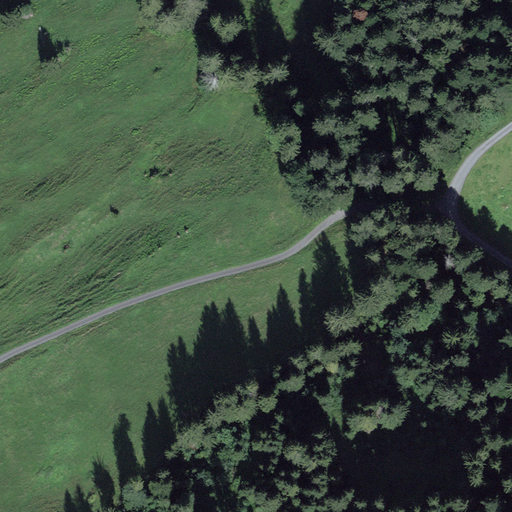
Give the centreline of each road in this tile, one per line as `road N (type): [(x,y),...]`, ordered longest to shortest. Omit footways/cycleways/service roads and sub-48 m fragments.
road 1 (track): [(0,359),(138,298),(275,258),(352,207),(446,210)]
road 2 (track): [(511,273),(446,210),(464,168),(511,126)]
